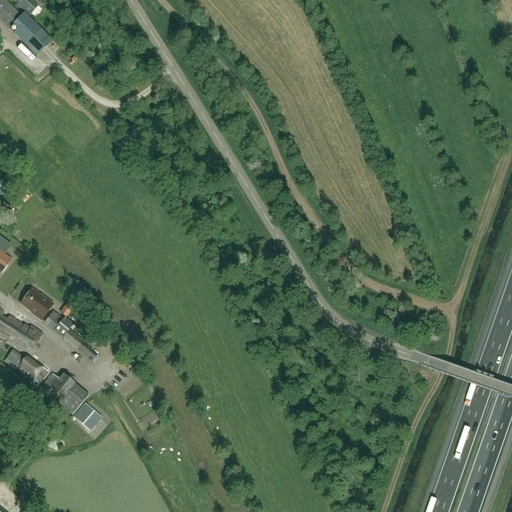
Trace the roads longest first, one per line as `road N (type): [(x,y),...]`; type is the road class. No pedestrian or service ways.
road 1 (unclassified): [(511,391),(369,341),(327,314),(131,0)]
road 2 (track): [(447,306),(375,288),(339,259),(295,198),(257,110),(160,0)]
road 3 (motorway): [(511,303),(438,511)]
road 4 (track): [(384,511),(449,347),(447,306)]
road 5 (track): [(447,306),(457,300),(511,144)]
road 6 (motorway): [(469,511),(511,388)]
